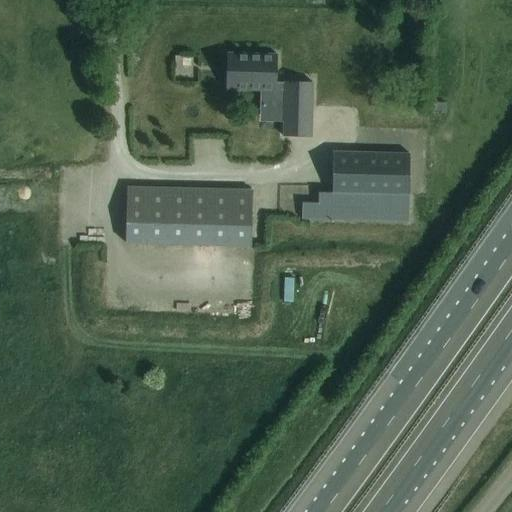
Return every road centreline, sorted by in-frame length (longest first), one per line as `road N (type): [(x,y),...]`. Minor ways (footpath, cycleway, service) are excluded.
road 1 (motorway): [(511,247),(321,511)]
road 2 (motorway): [(379,511),(511,326)]
